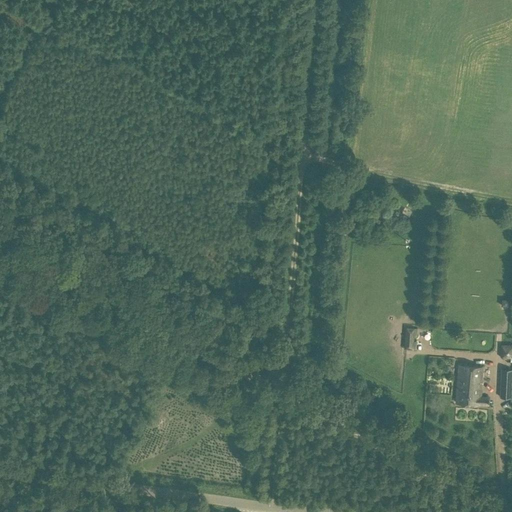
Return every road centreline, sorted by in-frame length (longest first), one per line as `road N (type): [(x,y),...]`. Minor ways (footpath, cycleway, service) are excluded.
road 1 (track): [(318,0),(280,389)]
road 2 (track): [(0,231),(280,389)]
road 3 (unclassified): [(0,470),(269,510)]
road 4 (track): [(280,389),(445,482)]
